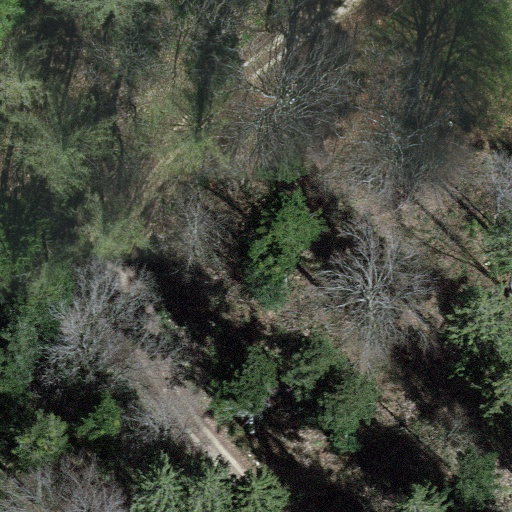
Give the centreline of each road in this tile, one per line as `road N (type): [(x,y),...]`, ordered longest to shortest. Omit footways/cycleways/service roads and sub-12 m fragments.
road 1 (track): [(369,0),(115,256),(158,369),(281,511)]
road 2 (track): [(115,256),(0,330)]
